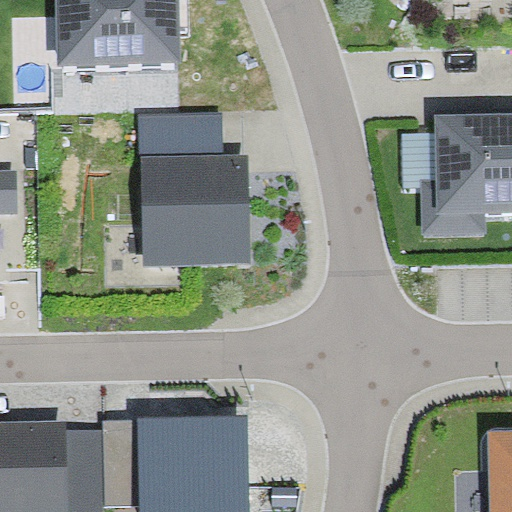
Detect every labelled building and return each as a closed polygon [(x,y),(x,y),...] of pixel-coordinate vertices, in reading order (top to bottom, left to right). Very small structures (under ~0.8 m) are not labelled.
[(172,0),(63,0),(67,64),(175,58),(172,0)] [(403,177),(404,229),(465,228),(464,212),(511,210),(511,112),(415,114),(417,177),(403,177)] [(122,155),(124,268),(230,267),(229,154),(122,155)] [(0,420),(0,511),(47,511),(45,419),(0,420)] [(246,511),(245,426),(144,428),(145,511),(246,511)] [(511,511),(511,437),(472,438),(473,511),(511,511)]
